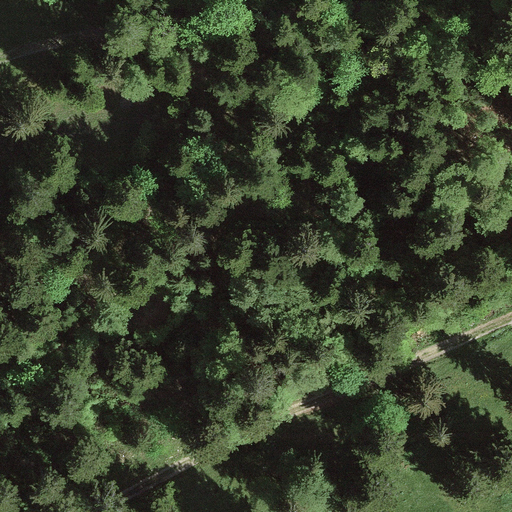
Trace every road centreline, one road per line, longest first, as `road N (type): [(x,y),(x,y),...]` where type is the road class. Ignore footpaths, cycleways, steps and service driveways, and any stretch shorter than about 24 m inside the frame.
road 1 (track): [(92,511),(511,319)]
road 2 (track): [(373,0),(45,39),(0,60)]
